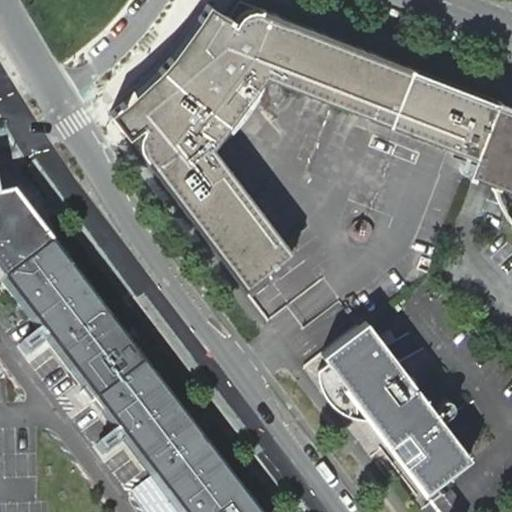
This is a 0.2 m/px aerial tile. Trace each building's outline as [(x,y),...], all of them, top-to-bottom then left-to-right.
[(128,138),(166,188),(244,291),(292,253),(212,146),(264,76),(473,156),(496,99),(239,0),(229,17),(227,15),(225,19),(222,24),(210,42),(207,46),(181,79),(175,86),(172,89),(165,95),(155,105),(154,107),(162,114),(154,119),(128,138)] [(141,96),(154,107),(155,105),(165,95),(172,89),(175,86),(181,79),(207,46),(210,42),(222,24),(225,19),(227,15),(207,3),(190,30),(177,48),(150,79),(136,91),(141,96)] [(154,107),(141,96),(136,91),(133,93),(109,112),(123,131),(137,120),(152,108),(154,107)] [(511,105),(496,99),(466,176),(511,192),(511,207),(508,220),(511,224),(511,105)] [(123,131),(128,138),(154,119),(162,114),(154,107),(152,108),(137,120),(123,131)] [(0,281),(14,299),(124,444),(176,511),(226,511),(243,499),(200,442),(62,261),(52,249),(40,233),(19,206),(11,195),(4,198),(0,199),(0,281)] [(365,320),(321,353),(327,362),(317,370),(318,375),(319,382),(321,387),(324,393),(327,398),(328,400),(331,403),(335,407),(340,411),(345,414),(350,417),(356,419),(362,420),(368,421),(422,492),(469,457),(453,435),(440,418),(398,363),(385,346),(365,320)]
